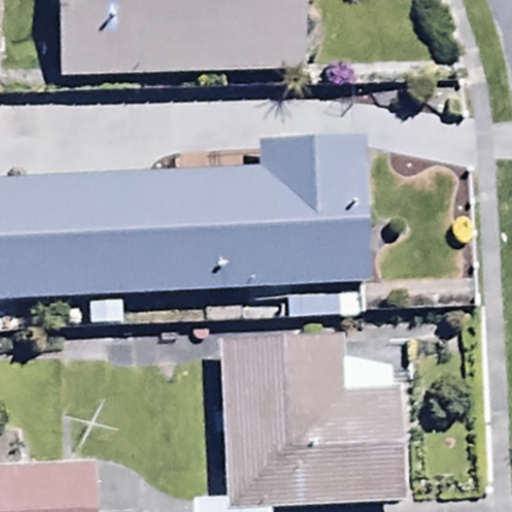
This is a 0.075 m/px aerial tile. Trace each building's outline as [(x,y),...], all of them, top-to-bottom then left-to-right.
[(52,0),(54,78),(304,71),(302,0),(52,0)] [(0,283),(75,280),(72,212),(65,213),(61,117),(0,119),(0,283)] [(351,159),(101,174),(108,299),(359,285),(351,159)] [(336,334),(213,339),(220,493),(187,494),(187,511),(267,511),(268,505),(400,500),(394,361),(338,363),(336,334)] [(90,511),(88,461),(0,465),(0,511),(90,511)]
